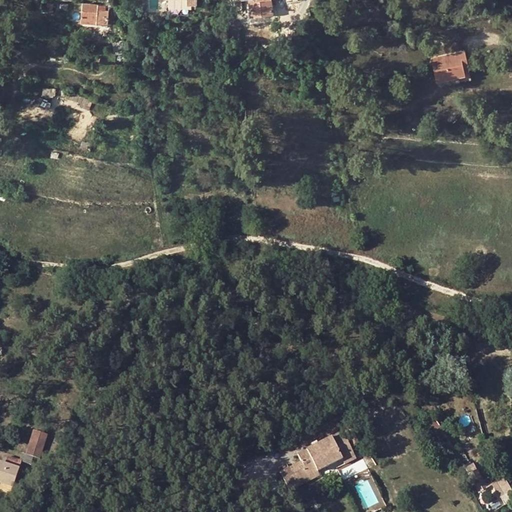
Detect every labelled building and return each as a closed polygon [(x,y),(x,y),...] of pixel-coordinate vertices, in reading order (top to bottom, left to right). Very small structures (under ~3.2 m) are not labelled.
[(247,0),(250,16),(273,13),(271,0),(247,0)] [(96,23),(107,24),(109,6),(81,4),(81,17),(96,19),(96,23)] [(250,16),(251,24),(274,21),(273,13),(250,16)] [(461,59),(466,58),(464,50),(431,58),(437,81),(449,78),(465,75),(463,66),(461,59)] [(69,90),(67,95),(81,102),(84,96),(69,90)] [(339,190),(331,190),(333,201),(340,200),(339,190)] [(433,415),(427,418),(435,431),(441,428),(433,415)] [(35,432),(27,456),(33,458),(41,434),(35,432)] [(357,433),(349,437),(355,446),(362,442),(357,433)] [(41,434),(33,458),(40,460),(48,436),(41,434)] [(342,460),(354,454),(342,434),(299,457),(303,463),(297,467),(299,470),(293,474),(301,488),(313,481),(310,475),(318,471),(319,473),(342,460)] [(346,466),(357,460),(354,454),(342,460),(346,466)] [(0,482),(13,487),(21,461),(7,456),(4,463),(0,461),(0,482)] [(284,474),(294,491),(301,488),(293,474),(299,470),(297,467),(284,474)] [(310,475),(313,481),(321,477),(319,473),(318,471),(310,475)] [(498,498),(510,490),(503,478),(490,485),(498,498)]
